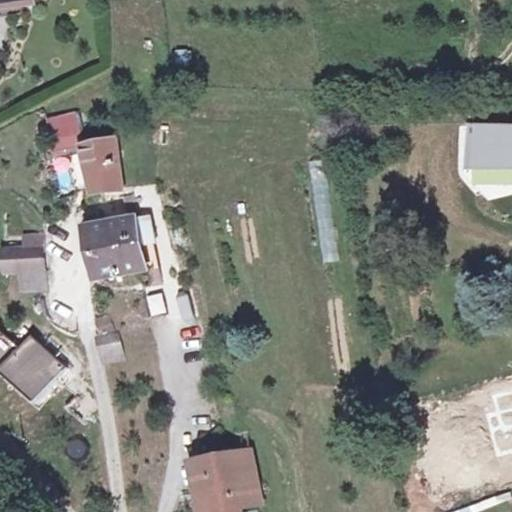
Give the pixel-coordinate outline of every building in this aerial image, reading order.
[(120,135),(84,142),(97,190),(128,187),(120,135)] [(482,169),(502,168),(511,166),(511,136),(467,138),(468,147),(479,148),(482,169)] [(502,183),(502,168),(482,169),(479,148),(468,147),(471,183),(502,183)] [(95,231),(106,281),(153,270),(141,220),(95,231)] [(11,253),(13,275),(48,272),(45,250),(11,253)] [(150,296),(153,318),(168,316),(166,294),(150,296)] [(6,332),(0,337),(0,370),(40,407),(62,384),(27,352),(6,332)] [(124,334),(106,337),(111,362),(128,359),(124,334)] [(38,340),(27,352),(62,384),(72,372),(38,340)] [(209,485),(214,511),(243,511),(243,506),(260,501),(246,440),(191,454),(199,488),(209,485)]
